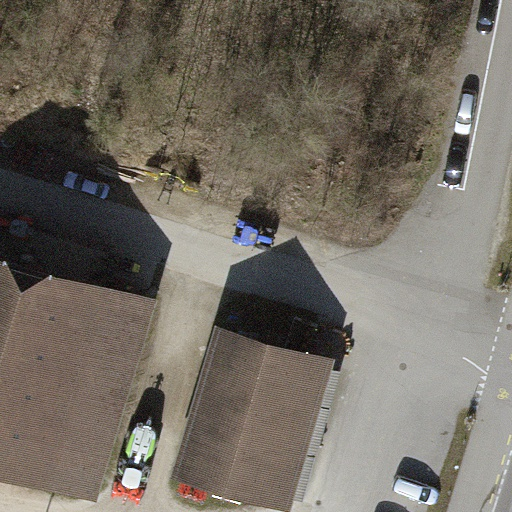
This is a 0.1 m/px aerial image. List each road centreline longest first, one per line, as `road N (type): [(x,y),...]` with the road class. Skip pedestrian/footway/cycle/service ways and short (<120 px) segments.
road 1 (track): [(422,332),(317,280),(0,191)]
road 2 (track): [(422,332),(368,511)]
